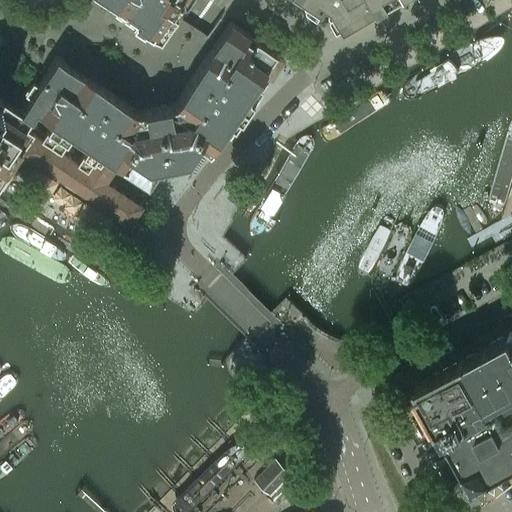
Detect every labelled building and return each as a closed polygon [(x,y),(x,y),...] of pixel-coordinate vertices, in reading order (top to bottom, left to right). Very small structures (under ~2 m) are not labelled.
[(210,1),(208,0),(0,0),(0,177),(19,149),(20,149),(21,147),(23,144),(86,186),(83,189),(92,195),(108,172),(116,161),(124,166),(120,172),(148,191),(157,178),(160,177),(158,168),(180,163),(193,172),(229,119),(236,117),(239,120),(282,56),(247,32),(250,28),(210,1)] [(322,0),(321,2),(327,5),(338,25),(381,0),(322,0)] [(244,193),(235,186),(228,195),(237,202),(244,193)] [(511,336),(509,332),(417,381),(445,433),(496,405),(506,423),(511,420),(511,336)] [(247,386),(244,382),(248,380),(244,371),(236,376),(243,388),(247,386)] [(496,405),(445,433),(463,464),(462,464),(473,484),(511,462),(511,420),(506,423),(496,405)] [(186,511),(232,465),(217,451),(171,497),(186,511)] [(288,471),(274,457),(253,479),(267,493),(288,471)]
